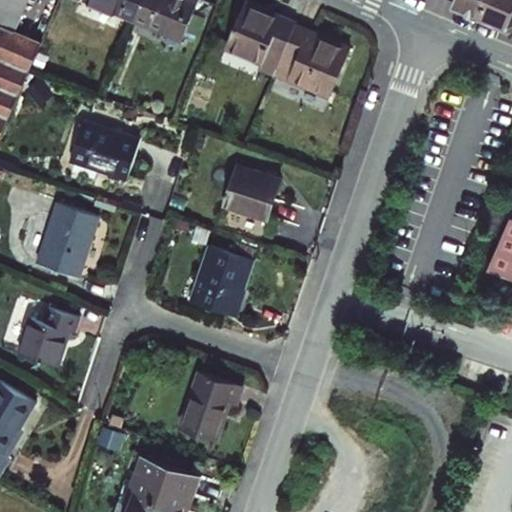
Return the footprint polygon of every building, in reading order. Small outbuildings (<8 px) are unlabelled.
[(0,0),(0,140),(43,41),(17,30),(29,0),(0,0)] [(88,0),(135,20),(142,0),(88,0)] [(142,0),(135,20),(183,39),(199,0),(142,0)] [(454,0),(453,2),(481,14),(487,0),(454,0)] [(511,0),(487,0),(481,14),(508,25),(511,13),(511,0)] [(260,66),(275,73),(296,25),(245,3),(228,45),(262,59),(260,66)] [(351,47),(334,40),(332,45),(326,43),(328,38),(296,25),(275,73),(330,95),(351,47)] [(142,139),(85,119),(72,157),(129,177),(142,139)] [(281,179),(239,165),(226,202),(268,217),(281,179)] [(81,275),(101,215),(58,201),(38,262),(81,275)] [(511,214),(489,267),(511,276),(511,214)] [(253,260),(210,246),(192,299),(236,313),(253,260)] [(53,292),(49,305),(73,313),(77,300),(53,292)] [(82,316),(73,313),(49,305),(44,320),(32,317),(21,352),(59,365),(70,330),(77,332),(82,316)] [(238,403),(244,385),(201,370),(183,426),(217,438),(229,401),(238,403)] [(0,449),(5,453),(37,401),(0,378),(0,449)] [(195,494),(201,474),(147,456),(128,511),(181,511),(188,492),(195,494)]
